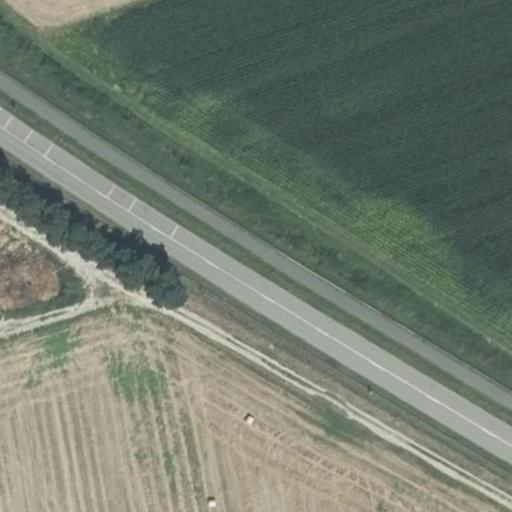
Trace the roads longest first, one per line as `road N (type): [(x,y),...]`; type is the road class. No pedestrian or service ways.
road 1 (secondary): [(511,432),(0,106)]
road 2 (track): [(0,331),(127,293),(511,499)]
road 3 (track): [(147,300),(0,211)]
